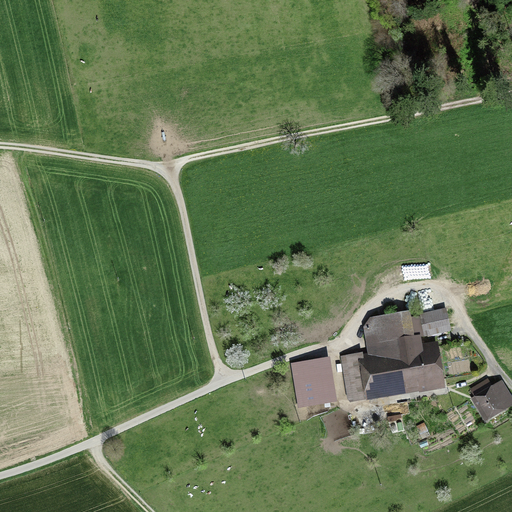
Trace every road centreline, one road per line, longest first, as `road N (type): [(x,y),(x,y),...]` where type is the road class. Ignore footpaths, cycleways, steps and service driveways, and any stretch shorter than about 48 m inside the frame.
road 1 (track): [(511,391),(447,300),(424,289),(380,299),(346,334),(334,366),(339,400),(347,408),(450,390)]
road 2 (track): [(223,381),(174,179),(122,162),(0,146)]
road 3 (track): [(0,475),(223,381),(340,345)]
road 4 (track): [(511,93),(185,160),(174,179)]
